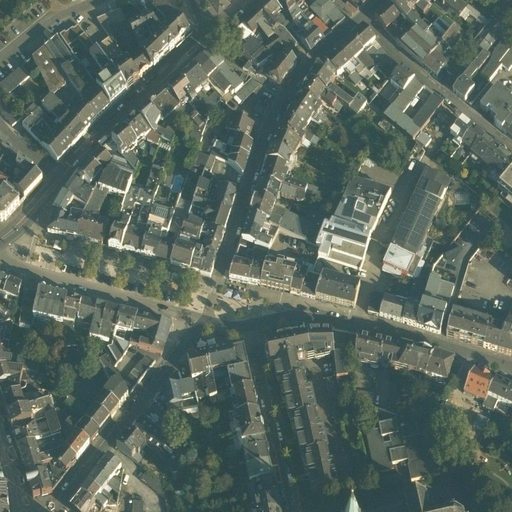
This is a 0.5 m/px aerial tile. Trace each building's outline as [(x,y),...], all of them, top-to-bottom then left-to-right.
[(151,9),(147,0),(142,3),(146,12),(151,9)] [(158,0),(147,0),(151,9),(161,5),(161,4),(158,0)] [(255,12),(266,23),(270,19),(276,13),(286,4),(281,0),(268,0),(260,7),(255,12)] [(302,18),(302,17),(292,7),(295,4),(301,9),(304,7),(297,0),(281,0),(286,4),(288,7),(286,11),(293,25),(296,23),(301,18),(302,18)] [(317,19),(331,34),(345,21),(325,0),(313,0),(306,7),(310,10),(317,19)] [(348,0),(358,10),(362,6),(357,0),(348,0)] [(395,0),(389,6),(401,18),(416,32),(423,39),(424,38),(428,33),(407,15),(411,11),(398,0),(395,0)] [(425,7),(420,4),(417,2),(415,0),(398,0),(411,11),(412,10),(416,9),(424,16),(428,10),(425,7)] [(434,5),(446,14),(449,10),(438,0),(436,3),(434,5)] [(453,0),(438,0),(449,10),(459,17),(465,10),(466,10),(456,2),(453,0)] [(466,10),(468,6),(460,0),(457,0),(456,2),(466,10)] [(288,7),(286,4),(276,13),(289,29),(291,30),(294,28),(293,25),(286,11),(288,7)] [(305,6),(304,7),(301,9),(295,4),(292,7),(302,17),(310,10),(306,7),(305,6)] [(150,18),(152,21),(159,16),(163,20),(166,24),(169,24),(170,23),(174,19),(161,5),(151,9),(146,12),(150,18)] [(374,19),(386,31),(391,26),(401,18),(389,6),(374,19)] [(470,14),(469,16),(476,21),(480,16),(468,6),(466,10),(465,10),(470,14)] [(302,17),(302,18),(310,26),(317,19),(310,10),(302,17)] [(470,14),(465,10),(459,17),(464,21),(469,16),(470,14)] [(97,20),(110,39),(124,63),(126,66),(135,59),(119,35),(129,29),(120,11),(97,20)] [(256,32),(259,29),(265,23),(266,23),(255,12),(242,24),(253,35),(256,32)] [(284,30),(285,32),(289,29),(276,13),(270,19),(279,28),(284,30)] [(155,26),(163,20),(159,16),(152,21),(155,26)] [(494,16),(489,23),(485,28),(480,34),(472,45),(484,54),(485,55),(507,26),(494,16)] [(476,21),(485,28),(489,23),(480,16),(476,21)] [(139,24),(144,36),(149,33),(153,42),(156,39),(152,36),(157,29),(155,26),(152,21),(150,18),(139,24)] [(295,25),(301,32),(307,37),(314,30),(310,26),(302,18),(295,25)] [(265,23),(273,34),(279,28),(270,19),(266,23),(265,23)] [(314,30),(324,40),(331,34),(317,19),(310,26),(314,30)] [(424,38),(437,51),(441,46),(454,30),(439,19),(428,33),(424,38)] [(189,34),(176,20),(171,24),(163,32),(161,34),(174,48),(189,34)] [(166,24),(161,29),(163,32),(171,24),(170,23),(169,24),(166,24)] [(273,34),(265,23),(259,29),(267,40),(267,41),(268,42),(275,37),(273,34)] [(139,24),(129,29),(141,54),(146,49),(140,39),(145,37),(144,36),(139,24)] [(242,24),(233,32),(239,38),(240,42),(233,49),(240,54),(255,41),(257,40),(253,35),(242,24)] [(73,29),(67,32),(73,41),(74,42),(79,39),(79,40),(85,35),(78,26),(74,30),(73,29)] [(400,47),(411,37),(402,28),(397,32),(391,26),(386,31),(400,47)] [(279,28),(273,34),(275,37),(284,49),(287,53),(297,46),(286,32),(285,32),(284,30),(279,28)] [(141,54),(129,29),(119,35),(135,59),(139,56),(141,54)] [(160,33),(159,31),(157,29),(152,36),(156,39),(161,34),(160,33)] [(256,32),(260,37),(263,42),(265,43),(266,42),(265,41),(267,40),(259,29),(256,32)] [(351,40),(362,53),(363,52),(375,41),(363,29),(351,40)] [(312,50),(324,40),(314,30),(307,37),(301,42),(310,53),(312,50)] [(454,30),(441,46),(448,52),(451,54),(463,38),(454,30)] [(470,30),(464,37),(470,42),(476,34),(470,30)] [(66,46),(72,42),(66,34),(65,32),(60,36),(66,46)] [(224,41),(233,49),(240,42),(239,38),(233,32),(224,41)] [(296,36),(301,42),(307,37),(301,32),(296,36)] [(423,39),(416,32),(411,37),(400,47),(409,56),(423,39)] [(150,45),(153,42),(149,33),(144,36),(145,37),(149,44),(150,45)] [(174,48),(161,34),(156,39),(153,42),(150,45),(163,59),(174,48)] [(85,35),(79,40),(91,57),(97,52),(95,50),(85,35)] [(149,44),(145,37),(140,39),(146,49),(150,45),(149,44)] [(268,42),(267,41),(266,42),(265,43),(263,44),(259,47),(255,41),(240,54),(249,62),(256,68),(257,69),(260,67),(268,61),(273,57),(284,49),(275,37),(268,42)] [(32,59),(52,98),(68,82),(69,82),(61,71),(68,68),(75,63),(57,38),(32,59)] [(437,51),(424,38),(423,39),(409,56),(423,69),(437,51)] [(111,72),(124,63),(110,39),(95,50),(97,52),(111,72)] [(353,62),(359,57),(363,54),(362,53),(351,40),(337,52),(349,66),(353,62)] [(375,41),(363,52),(367,58),(370,61),(383,50),(375,41)] [(151,71),(163,59),(150,45),(146,49),(141,54),(139,56),(151,70),(151,71)] [(441,46),(437,51),(423,69),(436,79),(447,66),(440,61),(440,59),(443,58),(447,54),(448,52),(441,46)] [(488,84),(502,67),(499,65),(509,52),(502,46),(496,54),(493,61),(480,77),(488,84)] [(511,48),(509,52),(499,65),(502,67),(509,73),(511,68),(511,48)] [(377,68),(376,68),(376,69),(379,71),(389,82),(400,68),(383,50),(370,61),(373,63),(377,68)] [(105,77),(111,72),(97,52),(91,57),(92,59),(93,61),(105,77)] [(345,70),(349,66),(337,52),(325,63),(333,71),(337,77),(345,70)] [(211,53),(203,60),(216,74),(224,67),(211,53)] [(277,66),(290,75),(297,66),(287,53),(280,62),(277,66)] [(367,58),(363,54),(359,57),(363,62),(367,58)] [(454,57),(451,54),(449,56),(447,54),(443,58),(440,59),(440,61),(447,66),(454,57)] [(453,92),(465,102),(474,90),(468,85),(477,73),(478,73),(489,58),(485,55),(484,54),(463,79),(453,92)] [(138,81),(151,70),(139,56),(135,59),(126,66),(135,77),(138,81)] [(280,62),(273,57),(268,61),(277,66),(280,62)] [(353,62),(358,67),(363,62),(359,57),(353,62)] [(368,68),(372,64),(367,58),(363,62),(368,68)] [(82,68),(93,61),(92,59),(81,67),(82,68)] [(206,83),(216,74),(203,60),(194,69),(206,83)] [(75,63),(68,68),(87,96),(85,98),(87,101),(98,91),(97,89),(82,68),(81,67),(77,61),(75,63)] [(93,61),(82,68),(97,89),(108,81),(105,77),(93,61)] [(263,72),(269,76),(277,66),(268,61),(260,67),(263,72)] [(243,70),(252,74),(256,68),(249,62),(243,70)] [(353,62),(349,66),(353,71),(358,67),(353,62)] [(368,68),(363,62),(358,67),(363,72),(368,68)] [(127,93),(133,87),(130,84),(129,83),(130,81),(135,77),(126,66),(124,63),(111,72),(115,76),(127,93)] [(333,71),(325,63),(320,67),(329,75),(333,71)] [(376,68),(372,64),(368,68),(372,72),(376,69),(376,68)] [(266,80),(278,87),(281,87),(290,75),(277,66),(269,76),(266,80)] [(345,70),(351,77),(356,73),(353,71),(349,66),(345,70)] [(22,67),(17,72),(25,82),(30,77),(22,67)] [(230,94),(232,96),(234,94),(235,95),(243,88),(224,67),(216,74),(231,90),(232,92),(230,94)] [(320,67),(318,70),(333,82),(335,79),(329,75),(320,67)] [(356,73),(359,76),(360,75),(363,72),(358,67),(353,71),(356,73)] [(61,71),(69,82),(84,104),(87,101),(85,98),(87,96),(68,68),(61,71)] [(368,68),(363,72),(360,75),(359,76),(362,80),(362,81),(367,77),(370,79),(379,71),(376,69),(372,72),(368,68)] [(180,80),(194,98),(195,97),(201,92),(209,85),(206,83),(194,69),(180,80)] [(309,82),(326,94),(330,88),(330,87),(333,82),(318,70),(309,82)] [(390,84),(400,92),(403,94),(414,81),(401,70),(390,84)] [(4,99),(25,82),(17,72),(0,85),(0,94),(1,95),(4,99)] [(108,81),(115,76),(111,72),(105,77),(108,81)] [(359,76),(356,73),(351,77),(349,79),(356,87),(362,81),(362,80),(359,76)] [(445,86),(453,92),(463,79),(455,73),(445,86)] [(217,94),(222,100),(222,99),(224,97),(225,96),(227,94),(231,90),(216,74),(206,83),(209,85),(213,90),(217,94)] [(110,109),(127,93),(115,76),(108,81),(97,89),(98,91),(110,109)] [(138,81),(135,77),(130,81),(129,83),(130,84),(133,87),(139,82),(138,81)] [(235,95),(243,103),(259,87),(252,79),(243,88),(235,95)] [(183,104),(186,108),(194,98),(180,80),(170,90),(183,104)] [(391,109),(391,110),(400,118),(424,88),(414,81),(403,94),(393,107),(391,109)] [(68,82),(52,98),(68,114),(71,117),(84,104),(69,82),(68,82)] [(317,105),(321,100),(326,94),(309,82),(301,94),(317,105)] [(353,105),(330,88),(326,94),(337,103),(343,107),(349,112),(354,105),(353,105)] [(494,125),(511,139),(511,102),(511,101),(511,100),(497,88),(482,106),(499,119),(494,125)] [(170,90),(167,92),(180,107),(183,104),(170,90)] [(96,122),(110,109),(98,91),(87,101),(84,104),(96,122)] [(174,112),(180,107),(167,92),(153,105),(147,110),(157,120),(160,122),(162,123),(163,122),(174,112)] [(194,98),(208,113),(209,112),(222,100),(217,94),(209,101),(201,92),(195,97),(194,98)] [(393,107),(403,94),(400,92),(389,104),(393,107)] [(224,97),(222,99),(227,104),(232,99),(227,94),(225,96),(224,97)] [(301,94),(292,107),(311,120),(313,121),(319,112),(322,109),(317,105),(301,94)] [(337,103),(326,94),(321,100),(332,109),(337,103)] [(0,112),(9,105),(4,99),(1,95),(0,95),(0,112)] [(443,104),(435,97),(412,127),(411,129),(418,135),(443,104)] [(52,98),(42,108),(50,115),(51,114),(60,123),(62,121),(68,114),(52,98)] [(208,113),(194,98),(186,108),(189,112),(191,110),(195,114),(198,118),(206,126),(210,116),(208,113)] [(353,105),(354,105),(349,112),(357,117),(366,105),(358,98),(353,105)] [(254,112),(264,117),(269,107),(259,102),(254,112)] [(337,103),(332,109),(339,113),(343,107),(337,103)] [(86,133),(96,122),(84,104),(71,117),(70,118),(86,133)] [(22,120),(9,105),(0,112),(12,128),(22,120)] [(26,115),(30,120),(38,112),(34,107),(26,115)] [(174,112),(181,119),(183,111),(180,107),(174,112)] [(292,107),(286,120),(301,130),(305,124),(308,126),(311,120),(292,107)] [(391,110),(391,109),(388,107),(381,116),(384,119),(391,110)] [(45,119),(50,115),(42,108),(38,112),(45,119)] [(147,110),(136,120),(148,133),(152,129),(160,122),(157,120),(147,110)] [(412,127),(400,118),(391,110),(384,119),(413,142),(418,135),(411,129),(412,127)] [(38,112),(30,120),(38,127),(42,122),(45,119),(38,112)] [(319,112),(313,121),(321,127),(325,122),(321,119),(320,116),(322,114),(319,112)] [(62,121),(65,123),(70,118),(71,117),(68,114),(62,121)] [(186,126),(187,127),(190,129),(198,118),(195,114),(186,126)] [(234,137),(237,138),(248,144),(254,127),(246,125),(247,122),(233,117),(232,118),(235,119),(230,135),(234,137)] [(73,147),(86,133),(70,118),(65,123),(63,126),(58,131),(73,147)] [(190,130),(201,138),(206,126),(198,118),(190,129),(190,130)] [(232,118),(227,134),(230,135),(235,119),(232,118)] [(50,131),(53,127),(45,119),(42,122),(50,131)] [(30,120),(29,121),(36,129),(38,127),(30,120)] [(145,141),(147,140),(151,136),(148,133),(136,120),(124,131),(137,146),(142,142),(144,140),(145,141)] [(301,146),(305,141),(308,136),(304,134),(305,132),(301,130),(286,120),(279,134),(301,146)] [(383,120),(378,127),(385,133),(391,126),(383,120)] [(35,129),(36,129),(29,121),(23,127),(30,134),(35,129)] [(459,143),(462,145),(473,131),(462,122),(451,136),(459,143)] [(197,150),(201,138),(190,130),(190,129),(187,127),(180,139),(197,150)] [(30,134),(36,140),(41,135),(35,129),(30,134)] [(161,142),(171,147),(174,140),(155,129),(154,130),(152,129),(148,133),(151,136),(161,142)] [(48,142),(47,143),(43,148),(58,163),(73,147),(58,131),(57,131),(54,135),(53,137),(48,142)] [(129,153),(137,146),(124,131),(112,142),(120,150),(117,154),(135,175),(139,166),(128,154),(129,153)] [(222,131),(216,143),(224,147),(229,135),(227,134),(222,131)] [(483,139),(473,131),(462,145),(465,148),(472,153),(483,139)] [(314,138),(305,132),(304,134),(308,136),(305,141),(310,144),(314,138)] [(293,160),(301,146),(279,134),(272,148),(293,160)] [(422,134),(419,137),(428,145),(431,141),(422,134)] [(36,140),(41,145),(45,141),(46,140),(41,135),(36,140)] [(161,142),(151,136),(147,140),(148,141),(147,143),(158,149),(161,142)] [(425,149),(428,145),(419,137),(415,141),(425,149)] [(253,146),(248,144),(237,138),(236,141),(235,143),(232,152),(232,153),(249,158),(253,146)] [(314,138),(310,144),(311,146),(315,148),(319,141),(314,138)] [(472,153),(471,154),(474,156),(482,163),(494,148),(483,139),(472,153)] [(305,141),(301,146),(308,151),(311,146),(310,144),(305,141)] [(110,163),(112,164),(117,154),(120,150),(112,142),(105,148),(101,152),(111,162),(110,163)] [(227,149),(224,147),(216,143),(213,149),(221,153),(220,155),(226,158),(230,160),(232,153),(232,152),(227,149)] [(272,148),(267,163),(286,169),(293,172),(297,162),(293,160),(272,148)] [(505,157),(494,148),(482,163),(489,169),(493,172),(505,157)] [(220,155),(221,153),(213,149),(210,156),(216,159),(218,160),(220,155)] [(1,162),(11,170),(16,163),(16,159),(17,158),(8,151),(4,156),(1,162)] [(89,163),(100,173),(102,171),(110,163),(111,162),(101,152),(97,156),(89,163)] [(232,153),(230,160),(226,158),(224,162),(228,164),(233,168),(243,176),(249,158),(232,153)] [(135,175),(117,154),(112,164),(106,174),(108,174),(102,184),(99,191),(100,191),(109,195),(125,201),(126,200),(129,192),(135,175)] [(193,168),(205,172),(210,159),(198,154),(193,168)] [(205,172),(203,177),(206,178),(205,179),(208,180),(209,177),(216,159),(210,156),(210,159),(205,172)] [(511,162),(505,157),(493,172),(496,174),(504,181),(511,170),(511,162)] [(17,168),(19,159),(17,158),(16,159),(16,163),(11,170),(10,171),(15,173),(16,172),(17,168)] [(17,168),(27,175),(31,171),(33,169),(19,159),(17,168)] [(144,168),(149,170),(152,163),(148,159),(144,168)] [(358,166),(352,162),(349,167),(355,171),(358,166)] [(92,185),(97,180),(103,175),(102,174),(100,173),(89,163),(78,175),(85,182),(91,187),(92,185)] [(281,189),(283,190),(284,186),(288,175),(284,174),(286,169),(267,163),(264,170),(265,170),(261,182),(281,189)] [(200,173),(191,169),(188,178),(196,181),(200,173)] [(511,170),(504,181),(499,187),(504,192),(500,197),(511,206),(511,170)] [(9,182),(7,185),(11,187),(18,180),(14,179),(15,173),(10,171),(8,171),(5,180),(5,181),(9,182)] [(27,175),(23,179),(13,189),(25,200),(42,181),(31,171),(27,175)] [(154,171),(151,180),(160,183),(163,174),(154,171)] [(11,187),(13,189),(23,179),(16,172),(15,173),(14,179),(18,180),(11,187)] [(407,278),(407,277),(421,247),(450,183),(426,172),(383,267),(384,267),(382,272),(397,279),(399,274),(407,278)] [(105,176),(103,175),(97,180),(102,184),(108,174),(106,174),(105,176)] [(78,175),(76,178),(83,184),(85,182),(78,175)] [(204,184),(210,186),(213,179),(209,177),(208,180),(205,179),(204,184)] [(0,202),(2,199),(4,192),(7,185),(9,182),(5,181),(5,180),(0,178),(0,202)] [(81,187),(83,184),(76,178),(64,194),(74,201),(77,204),(87,210),(95,197),(90,194),(87,193),(84,198),(79,195),(84,188),(81,187)] [(155,200),(160,183),(151,180),(146,197),(146,200),(154,202),(155,200)] [(261,182),(257,193),(277,199),(279,193),(281,189),(261,182)] [(210,186),(204,184),(201,183),(194,202),(204,206),(205,201),(210,186)] [(317,249),(322,251),(363,264),(370,239),(391,195),(353,183),(350,191),(340,209),(334,223),(330,231),(325,230),(317,249)] [(289,184),(284,186),(283,190),(297,194),(305,197),(307,190),(305,189),(289,184)] [(7,185),(4,192),(19,206),(25,200),(13,189),(11,187),(7,185)] [(307,190),(305,197),(321,202),(323,195),(317,193),(318,190),(306,186),(305,189),(307,190)] [(281,197),(294,202),(297,194),(283,190),(281,189),(279,193),(281,194),(281,196),(281,197)] [(204,206),(213,209),(230,214),(234,205),(237,195),(219,190),(216,199),(215,204),(205,201),(204,206)] [(83,218),(95,222),(97,220),(109,195),(100,191),(99,191),(98,191),(97,192),(95,197),(87,210),(83,218)] [(9,217),(19,206),(4,192),(2,199),(0,202),(0,221),(2,222),(6,221),(9,217)] [(126,200),(136,204),(138,198),(139,195),(140,194),(129,192),(126,200)] [(276,204),(277,199),(257,193),(256,197),(276,204)] [(64,194),(62,197),(72,204),(74,201),(64,194)] [(305,197),(297,194),(294,202),(301,204),(303,202),(305,197)] [(179,200),(179,199),(170,196),(170,197),(168,205),(166,213),(162,212),(156,231),(166,235),(167,235),(168,233),(173,216),(179,200)] [(70,207),(72,204),(62,197),(53,212),(65,217),(70,207)] [(269,223),(274,209),(276,204),(256,197),(249,217),(266,222),(269,223)] [(122,251),(137,256),(144,232),(146,233),(146,232),(147,228),(148,225),(154,203),(154,202),(146,200),(138,198),(136,204),(135,207),(133,211),(130,222),(126,234),(127,234),(122,251)] [(123,208),(128,209),(133,211),(135,207),(136,204),(126,200),(125,201),(123,208)] [(154,203),(148,225),(150,226),(153,226),(157,211),(158,211),(159,206),(160,202),(155,200),(154,202),(154,203)] [(193,205),(179,200),(173,216),(188,221),(189,218),(189,216),(190,216),(192,208),(193,205)] [(193,205),(192,208),(204,212),(205,211),(211,213),(213,209),(204,206),(194,202),(193,205)] [(160,240),(164,241),(167,235),(166,235),(156,231),(162,212),(166,213),(168,205),(163,203),(162,207),(159,206),(158,211),(157,211),(153,226),(150,226),(149,228),(148,232),(147,236),(150,237),(151,233),(157,235),(156,239),(160,240)] [(74,209),(70,207),(65,217),(71,219),(72,215),(83,218),(87,210),(77,204),(74,209)] [(286,207),(276,204),(274,209),(284,214),(286,207)] [(123,208),(118,223),(122,225),(123,220),(126,211),(127,212),(128,209),(123,208)] [(208,224),(211,213),(205,211),(204,212),(192,208),(190,216),(189,216),(199,219),(198,221),(197,225),(203,227),(204,227),(207,228),(208,224)] [(130,222),(133,211),(128,209),(127,212),(126,211),(123,220),(130,222)] [(211,213),(208,224),(225,230),(230,214),(213,209),(211,213)] [(310,246),(317,249),(325,230),(330,231),(334,223),(308,214),(303,223),(284,214),(274,209),(269,223),(271,224),(270,227),(278,231),(299,241),(307,245),(310,246)] [(48,233),(67,237),(71,219),(65,217),(53,212),(48,233)] [(72,215),(71,219),(67,237),(77,239),(83,218),(72,215)] [(168,233),(176,236),(182,238),(187,222),(188,221),(173,216),(168,233)] [(264,227),(266,222),(249,217),(246,229),(262,234),(264,227)] [(108,226),(99,223),(95,222),(83,218),(77,239),(101,247),(102,246),(108,226)] [(123,220),(122,225),(121,230),(122,230),(122,232),(126,234),(130,222),(123,220)] [(182,238),(179,248),(196,253),(199,245),(198,245),(201,237),(204,227),(203,227),(197,225),(187,222),(182,238)] [(269,235),(275,238),(278,231),(270,227),(271,224),(269,223),(266,222),(264,227),(269,229),(269,230),(271,231),(269,235)] [(224,233),(225,230),(208,224),(207,228),(224,233)] [(202,237),(211,240),(221,243),(224,233),(207,228),(204,227),(201,237),(202,237)] [(267,239),(274,241),(275,238),(269,235),(271,231),(269,230),(269,229),(264,227),(262,234),(268,236),(267,239)] [(269,252),(271,247),(259,242),(262,234),(246,229),(242,241),(256,246),(258,247),(269,252)] [(127,234),(126,234),(122,232),(116,230),(115,230),(109,249),(121,252),(122,251),(127,234)] [(148,232),(146,232),(146,233),(144,232),(137,256),(140,257),(141,257),(147,236),(148,232)] [(268,236),(262,234),(259,242),(271,247),(274,241),(267,239),(268,236)] [(151,260),(155,262),(163,244),(164,241),(160,240),(156,239),(150,237),(147,236),(141,257),(151,260)] [(179,248),(182,238),(176,236),(172,247),(178,249),(179,248)] [(211,240),(209,245),(208,248),(207,251),(210,252),(209,256),(216,258),(221,243),(211,240)] [(240,247),(254,253),(256,246),(242,241),(240,247)] [(304,251),(307,245),(299,241),(297,249),(304,251)] [(462,250),(453,243),(442,257),(451,264),(462,250)] [(155,262),(171,266),(178,249),(172,247),(163,244),(155,262)] [(196,253),(203,255),(205,247),(199,245),(196,253)] [(321,252),(317,249),(310,246),(308,251),(319,256),(321,252)] [(426,250),(421,247),(407,277),(413,280),(417,279),(424,263),(419,261),(422,258),(426,250)] [(190,272),(196,253),(179,248),(178,249),(171,266),(190,272)] [(361,271),(363,264),(322,251),(321,252),(319,256),(319,257),(361,271)] [(190,272),(200,275),(202,268),(199,267),(203,255),(196,253),(190,272)] [(216,258),(209,256),(206,256),(203,255),(199,267),(202,268),(200,275),(210,278),(216,258)] [(236,258),(235,263),(253,267),(254,262),(236,258)] [(257,268),(262,269),(263,267),(265,267),(266,263),(266,262),(259,260),(257,268)] [(284,260),(283,264),(284,264),(283,267),(297,270),(299,263),(284,260)] [(249,284),(253,267),(235,263),(229,280),(249,284)] [(260,286),(267,288),(272,264),(266,263),(265,267),(264,269),(260,286)] [(296,279),(299,280),(302,271),(303,271),(306,265),(300,263),(299,263),(297,270),(295,276),(297,277),(296,279)] [(295,276),(297,270),(283,267),(277,266),(272,264),(267,288),(290,293),(294,279),(295,276)] [(322,266),(317,264),(314,271),(319,273),(322,266)] [(303,271),(308,273),(312,274),(314,268),(306,265),(303,271)] [(260,286),(264,269),(262,269),(257,268),(253,267),(249,284),(260,286)] [(308,273),(303,271),(302,271),(299,280),(305,282),(308,273)] [(0,277),(0,312),(5,318),(9,311),(1,306),(3,302),(5,297),(4,296),(10,282),(0,277)] [(323,278),(320,286),(315,300),(348,309),(354,310),(360,288),(323,278)] [(301,296),(305,282),(299,280),(296,279),(294,279),(290,293),(301,296)] [(430,280),(422,306),(446,313),(454,287),(440,283),(430,280)] [(22,288),(10,282),(4,296),(5,297),(3,302),(11,306),(17,308),(22,288)] [(301,296),(315,300),(320,286),(305,282),(301,296)] [(411,294),(408,304),(414,306),(415,304),(416,303),(420,289),(422,286),(420,283),(417,282),(415,283),(414,283),(413,287),(411,294)] [(23,304),(31,306),(36,307),(39,292),(26,289),(23,304)] [(63,327),(65,314),(67,299),(47,294),(39,292),(36,307),(34,320),(40,321),(63,327)] [(368,314),(380,317),(385,300),(386,300),(386,298),(373,295),(368,314)] [(76,317),(79,318),(82,302),(67,299),(65,314),(76,317)] [(380,317),(402,324),(407,307),(386,300),(385,300),(380,317)] [(79,318),(78,321),(90,327),(93,328),(98,307),(82,302),(79,318)] [(422,308),(414,306),(408,304),(407,307),(402,324),(416,328),(416,327),(422,308)] [(34,320),(36,307),(31,306),(30,311),(22,309),(19,324),(20,324),(32,327),(33,327),(34,320)] [(440,334),(446,313),(422,306),(422,308),(416,327),(440,334)] [(93,340),(99,342),(107,309),(98,307),(93,328),(90,339),(93,340)] [(115,334),(116,331),(121,312),(107,309),(99,342),(108,344),(109,343),(110,337),(111,333),(115,334)] [(5,318),(9,321),(14,314),(9,311),(5,318)] [(116,331),(126,334),(133,336),(134,332),(138,317),(121,312),(116,331)] [(64,327),(64,350),(75,349),(75,334),(73,332),(73,328),(74,328),(74,326),(75,319),(76,319),(76,317),(65,314),(63,327),(64,327)] [(447,337),(484,348),(491,325),(454,314),(447,337)] [(134,332),(149,336),(153,321),(138,317),(134,332)] [(0,350),(9,347),(13,325),(9,321),(4,323),(0,324),(0,350)] [(89,331),(90,327),(78,321),(78,329),(89,331)] [(171,325),(153,321),(149,336),(147,340),(147,342),(165,347),(171,325)] [(507,325),(505,330),(497,352),(511,356),(511,323),(511,326),(507,325)] [(484,348),(497,352),(505,330),(491,325),(484,348)] [(315,484),(317,492),(339,487),(337,478),(335,479),(333,473),(334,471),(333,470),(331,463),(328,464),(326,451),(328,451),(326,442),(324,442),(322,436),(323,434),(322,434),(320,427),(317,427),(314,415),(317,414),(315,406),(313,406),(311,400),(312,398),(311,397),(309,390),(306,391),(303,379),(306,378),(304,369),(298,370),(296,360),(304,358),(304,357),(313,355),(313,357),(324,355),(324,356),(334,354),(332,333),(307,333),(291,337),(291,340),(278,343),(278,339),(266,342),(271,366),(275,365),(277,375),(281,375),(283,383),(280,383),(282,392),(285,391),(287,401),(289,412),(292,412),(294,419),(292,420),(294,428),(296,428),(298,437),(301,448),(303,447),(305,455),(303,456),(305,464),(307,464),(310,474),(312,485),(315,484)] [(334,354),(337,379),(342,378),(347,378),(346,371),(344,353),(347,335),(332,333),(334,354)] [(133,336),(126,334),(123,344),(130,346),(133,336)] [(131,346),(162,355),(165,347),(147,342),(147,340),(133,336),(130,346),(131,346)] [(355,360),(362,362),(363,342),(367,343),(368,340),(357,337),(355,355),(355,360)] [(385,343),(368,340),(367,343),(363,342),(362,362),(380,365),(385,343)] [(105,352),(115,368),(121,361),(131,346),(130,346),(123,344),(114,341),(113,344),(112,349),(105,352)] [(99,342),(105,352),(108,344),(99,342)] [(380,365),(386,367),(391,345),(385,343),(380,365)] [(433,356),(391,345),(386,367),(413,373),(425,378),(434,356),(433,356)] [(240,366),(240,368),(241,369),(242,370),(244,370),(248,369),(243,346),(232,348),(236,367),(240,366)] [(207,354),(211,372),(236,367),(232,348),(207,354)] [(76,360),(75,349),(64,350),(66,385),(76,385),(75,360),(76,360)] [(10,352),(8,352),(1,353),(6,368),(7,367),(9,359),(10,352)] [(25,361),(26,361),(27,355),(14,353),(12,359),(19,360),(25,361)] [(207,389),(210,400),(213,399),(216,398),(216,397),(211,372),(207,354),(187,358),(192,381),(192,380),(200,379),(207,377),(207,380),(206,382),(206,383),(207,389)] [(454,363),(434,356),(425,378),(446,385),(450,373),(454,363)] [(142,362),(150,368),(153,364),(145,357),(142,362)] [(90,362),(93,368),(98,365),(95,359),(90,362)] [(19,360),(17,371),(23,372),(22,379),(20,386),(27,386),(28,386),(30,376),(38,378),(40,364),(26,361),(25,361),(19,360)] [(103,396),(104,397),(119,409),(128,398),(106,360),(99,364),(112,386),(103,396)] [(146,372),(150,368),(142,362),(141,361),(138,365),(146,372)] [(143,377),(146,372),(138,365),(134,370),(143,377)] [(241,369),(240,368),(240,366),(236,367),(211,372),(216,397),(224,395),(231,394),(253,389),(248,369),(244,370),(242,370),(241,369)] [(9,376),(22,379),(23,372),(17,371),(10,369),(10,370),(8,376),(9,376)] [(139,381),(143,377),(134,370),(130,374),(139,381)] [(9,376),(8,376),(7,371),(0,373),(0,385),(8,383),(11,382),(9,376)] [(464,393),(485,403),(495,380),(474,371),(464,393)] [(446,385),(453,387),(458,376),(450,373),(446,385)] [(136,386),(139,381),(130,374),(127,379),(136,386)] [(20,393),(21,393),(20,386),(22,379),(9,376),(11,382),(8,383),(9,386),(10,391),(11,397),(20,393)] [(27,386),(26,388),(36,390),(38,378),(30,376),(28,386),(27,386)] [(325,380),(326,385),(337,383),(336,377),(325,380)] [(132,390),(136,386),(127,379),(123,383),(132,390)] [(193,384),(193,385),(199,384),(200,392),(201,399),(206,398),(204,390),(202,390),(200,379),(192,380),(193,384)] [(493,412),(497,402),(505,385),(495,380),(485,403),(483,407),(493,412)] [(170,421),(171,426),(171,430),(201,424),(197,400),(193,385),(193,384),(191,384),(190,383),(189,383),(184,384),(188,403),(167,408),(170,421)] [(326,385),(328,391),(338,388),(337,383),(326,385)] [(386,413),(396,417),(402,385),(392,383),(386,413)] [(163,389),(167,408),(188,403),(184,384),(164,389),(163,389)] [(66,385),(66,393),(79,394),(79,385),(76,385),(66,385)] [(511,387),(509,386),(505,385),(497,402),(511,408),(511,387)] [(328,391),(329,396),(340,394),(338,388),(328,391)] [(238,411),(239,417),(258,413),(253,389),(231,394),(232,397),(234,397),(236,402),(233,403),(235,412),(238,411)] [(2,393),(4,400),(11,397),(10,391),(2,393)] [(78,406),(78,403),(66,395),(47,392),(65,406),(70,400),(78,406)] [(353,403),(372,407),(374,396),(354,392),(353,403)] [(4,400),(5,404),(21,397),(20,393),(11,397),(4,400)] [(78,397),(79,394),(66,393),(66,395),(78,403),(78,397)] [(329,396),(330,402),(341,399),(340,394),(329,396)] [(33,395),(22,399),(24,406),(26,405),(27,404),(35,401),(33,395)] [(224,395),(216,397),(216,398),(218,404),(218,405),(226,403),(224,395)] [(22,399),(21,397),(5,404),(9,416),(25,411),(24,406),(22,399)] [(104,397),(101,401),(102,400),(116,412),(119,409),(104,397)] [(330,402),(331,407),(342,405),(341,399),(330,402)] [(26,405),(24,406),(25,411),(29,410),(42,406),(40,400),(35,401),(27,404),(26,405)] [(89,415),(78,406),(70,400),(65,406),(85,422),(88,418),(87,417),(89,415)] [(109,421),(116,412),(102,400),(101,401),(97,405),(94,409),(95,410),(109,421)] [(287,401),(285,401),(289,420),(292,420),(294,419),(292,412),(289,412),(287,401)] [(42,406),(29,410),(30,415),(33,416),(45,413),(45,412),(53,410),(51,403),(42,406)] [(457,409),(446,404),(438,420),(449,425),(457,409)] [(331,407),(333,413),(344,411),(342,405),(331,407)] [(147,409),(141,417),(158,431),(163,425),(147,409)] [(32,422),(30,415),(29,410),(25,411),(9,416),(12,428),(26,424),(32,422)] [(46,419),(52,417),(51,414),(54,413),(53,410),(45,412),(45,413),(33,416),(30,415),(32,422),(34,422),(46,419)] [(55,419),(64,426),(65,427),(69,422),(63,417),(64,416),(57,410),(54,413),(54,416),(55,419)] [(88,418),(85,422),(99,434),(100,434),(109,421),(95,410),(88,418)] [(333,413),(334,419),(345,416),(344,411),(333,413)] [(258,413),(239,417),(229,419),(231,428),(234,427),(236,437),(238,437),(240,437),(262,432),(258,413)] [(55,419),(54,416),(52,417),(46,419),(47,425),(50,432),(46,433),(48,440),(60,436),(59,432),(55,419)] [(334,419),(335,424),(346,422),(345,416),(334,419)] [(146,447),(170,467),(171,466),(178,465),(175,449),(174,444),(161,433),(158,431),(141,417),(128,433),(146,447)] [(35,426),(35,428),(47,425),(46,419),(34,422),(35,426)] [(488,424),(477,419),(471,431),(482,436),(488,424)] [(158,431),(161,433),(165,429),(171,426),(170,421),(163,425),(158,431)] [(66,428),(75,435),(79,430),(78,429),(78,428),(70,422),(69,422),(65,427),(66,428)] [(85,422),(79,430),(75,435),(77,436),(89,446),(99,434),(85,422)] [(393,472),(392,466),(404,463),(405,469),(408,468),(411,483),(440,476),(437,461),(426,463),(425,459),(430,457),(425,436),(418,438),(416,426),(404,429),(404,428),(401,428),(401,430),(397,430),(396,423),(379,426),(380,431),(366,435),(375,476),(393,472)] [(35,426),(27,428),(13,432),(18,449),(41,442),(48,440),(46,433),(38,436),(35,428),(35,426)] [(174,444),(171,430),(171,426),(165,429),(161,433),(174,444)] [(73,437),(75,439),(77,436),(75,435),(66,428),(63,431),(62,432),(70,439),(73,437)] [(266,448),(262,432),(240,437),(242,446),(244,446),(246,452),(266,448)] [(128,433),(124,438),(117,448),(132,460),(136,455),(138,457),(142,452),(146,447),(128,433)] [(41,442),(44,451),(63,446),(60,436),(48,440),(41,442)] [(89,446),(77,436),(75,439),(65,452),(65,453),(77,462),(89,446)] [(241,453),(238,437),(236,437),(233,438),(232,438),(235,454),(241,453)] [(238,437),(241,453),(243,453),(246,452),(244,446),(242,446),(240,437),(238,437)] [(298,437),(296,438),(300,456),(303,456),(305,455),(303,447),(301,448),(298,437)] [(18,449),(23,465),(37,461),(46,458),(44,451),(41,442),(18,449)] [(65,452),(63,446),(44,451),(46,458),(65,453),(65,452)] [(175,449),(178,465),(186,464),(183,448),(175,449)] [(273,480),(266,448),(246,452),(243,453),(244,458),(244,459),(247,477),(248,478),(249,484),(254,483),(273,480)] [(136,455),(132,460),(139,466),(147,456),(142,452),(138,457),(136,455)] [(46,458),(37,461),(39,468),(59,462),(61,462),(64,463),(72,469),(77,462),(65,453),(46,458)] [(97,472),(110,482),(113,480),(115,477),(118,473),(121,469),(108,458),(97,472)] [(52,493),(72,469),(64,463),(61,462),(59,462),(39,468),(37,461),(23,465),(33,499),(52,493)] [(179,473),(178,465),(171,466),(172,474),(179,473)] [(356,469),(357,475),(368,472),(367,467),(356,469)] [(89,483),(102,493),(103,491),(107,487),(110,482),(97,472),(89,483)] [(165,501),(167,511),(178,511),(176,498),(176,495),(147,472),(141,481),(165,501)] [(310,474),(307,474),(311,493),(317,492),(315,484),(312,485),(310,474)] [(121,486),(113,480),(110,482),(120,490),(121,486)] [(276,495),(273,480),(254,483),(257,499),(276,495)] [(120,490),(110,482),(107,487),(119,496),(120,490)] [(81,493),(94,503),(98,498),(102,493),(89,483),(81,493)] [(249,500),(253,500),(257,499),(254,483),(249,484),(246,485),(249,500)] [(0,511),(8,511),(6,491),(0,491),(0,511)] [(94,503),(81,493),(66,511),(93,511),(94,511),(103,511),(104,511),(94,503)] [(279,511),(280,511),(276,495),(257,499),(253,500),(254,506),(252,506),(253,511),(279,511)] [(107,506),(98,498),(94,503),(104,511),(106,507),(107,506)] [(444,511),(444,509),(443,510),(443,508),(444,508),(444,506),(445,506),(444,500),(431,503),(432,505),(432,504),(434,506),(432,507),(433,511),(435,511),(436,511),(438,511),(440,511),(439,511),(444,511)] [(456,511),(455,507),(456,507),(456,505),(454,506),(454,505),(454,504),(452,504),(452,506),(446,507),(446,506),(445,506),(444,506),(444,508),(443,508),(443,510),(444,509),(444,511),(439,511),(440,511),(438,511),(436,511),(435,511),(433,511),(432,507),(434,506),(432,504),(432,505),(431,506),(428,505),(428,504),(425,504),(425,503),(424,503),(424,501),(421,501),(422,504),(407,507),(406,504),(404,505),(405,508),(404,508),(404,509),(402,509),(402,511),(456,511)]
